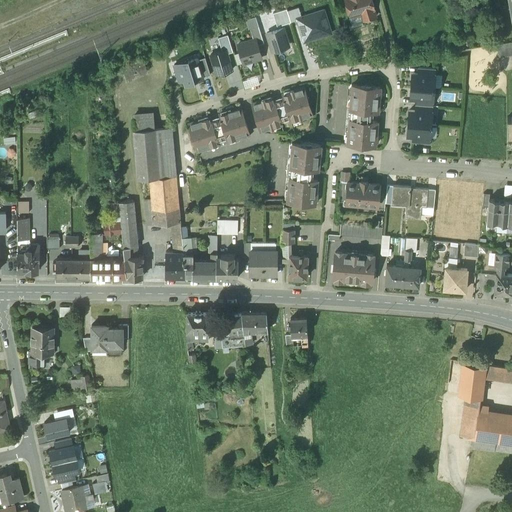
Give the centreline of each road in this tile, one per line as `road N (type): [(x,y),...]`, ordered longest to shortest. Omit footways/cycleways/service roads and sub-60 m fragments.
road 1 (tertiary): [(511,319),(315,296),(0,291)]
road 2 (residential): [(390,165),(394,85),(390,71),(375,66),(243,93),(177,116)]
road 3 (residential): [(0,303),(31,451)]
road 4 (residential): [(511,173),(390,165)]
